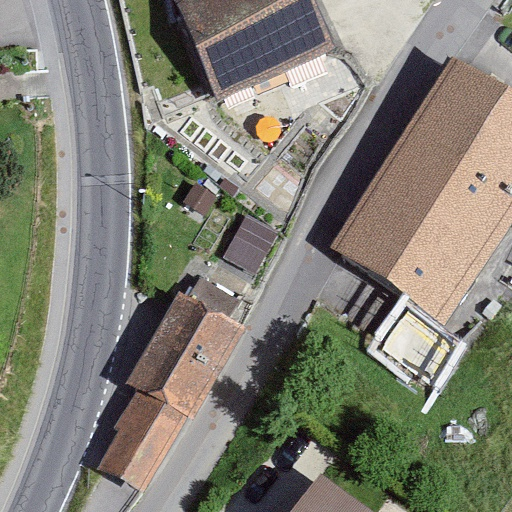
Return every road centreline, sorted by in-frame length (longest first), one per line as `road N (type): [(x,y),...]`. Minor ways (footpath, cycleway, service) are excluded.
road 1 (residential): [(135,511),(454,0)]
road 2 (tertiary): [(27,511),(73,414),(110,203),(84,0)]
